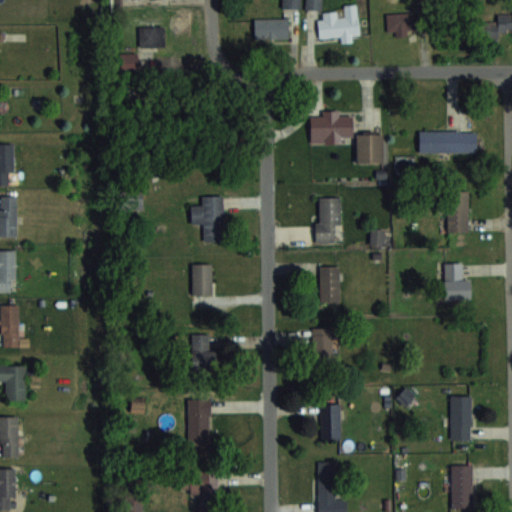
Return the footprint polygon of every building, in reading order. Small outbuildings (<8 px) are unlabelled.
[(282,0),(282,8),(301,8),(300,0),(282,0)] [(306,0),(306,9),(321,9),(321,0),(306,0)] [(431,0),(417,0),(418,11),(386,13),(387,31),(433,29),(431,0)] [(356,4),(344,5),(344,12),(318,15),(321,38),(340,36),(341,42),(351,41),(351,35),(359,34),(356,4)] [(499,39),(499,31),(511,31),(511,13),(497,14),(497,22),(481,22),(481,39),(499,39)] [(254,37),(288,37),(288,18),(254,18),(254,37)] [(139,45),(164,45),(164,26),(139,26),(139,45)] [(136,52),(121,52),(121,69),(136,69),(136,52)] [(310,143),(353,142),(352,116),(338,116),(338,110),(322,111),(322,116),(309,117),(310,143)] [(419,151),(477,151),(477,130),(419,130),(419,151)] [(356,164),(384,164),(384,135),(356,135),(356,164)] [(13,143),(0,142),(0,183),(13,183),(13,143)] [(448,231),(468,231),(468,190),(448,190),(448,231)] [(16,194),(0,194),(0,235),(16,235),(16,194)] [(224,240),(223,195),(201,195),(201,205),(191,205),(191,224),(203,223),(203,240),(224,240)] [(317,242),(339,242),(339,197),(317,197),(317,242)] [(15,249),(0,249),(0,290),(15,291),(15,249)] [(471,278),(462,278),(462,261),(444,261),(444,299),(471,299),(471,278)] [(191,295),(212,295),(212,263),(191,263),(191,295)] [(339,301),(339,266),(319,266),(319,301),(339,301)] [(0,304),(0,345),(18,345),(18,304),(0,304)] [(313,327),(313,362),(334,362),(334,327),(313,327)] [(210,333),(191,333),(191,367),(210,367),(210,333)] [(25,364),(0,363),(0,379),(6,380),(6,399),(25,399),(25,364)] [(451,439),(471,439),(471,394),(451,394),(451,439)] [(188,398),(188,434),(210,434),(210,398),(188,398)] [(320,439),(341,439),(341,402),(320,402),(320,439)] [(0,455),(18,455),(18,415),(0,415),(0,455)] [(318,488),(336,488),(336,460),(318,460),(318,488)] [(471,464),(451,464),(451,506),(471,506),(471,464)] [(0,507),(15,508),(15,467),(0,466),(0,507)] [(180,492),(218,492),(218,470),(180,470),(180,492)] [(345,511),(346,498),(317,498),(317,511),(345,511)]
